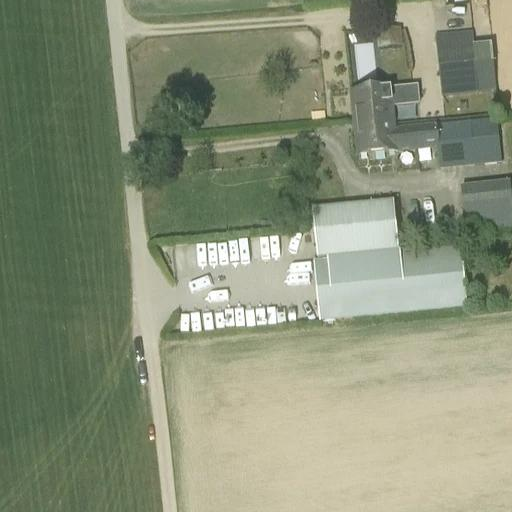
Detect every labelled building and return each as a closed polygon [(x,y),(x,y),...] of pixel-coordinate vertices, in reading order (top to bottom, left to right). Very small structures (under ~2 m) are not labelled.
[(470,29),(435,33),(441,90),(442,99),(498,92),(492,45),(473,48),(470,29)] [(401,48),(399,30),(381,32),(383,50),(401,48)] [(496,119),(396,128),(394,109),(420,106),(418,88),(391,90),(391,91),(352,95),(358,158),(438,150),(439,171),(501,165),(496,119)] [(511,183),(510,184),(461,188),(465,234),(511,229),(511,183)] [(397,253),(393,204),(312,211),(316,260),(397,253)] [(468,308),(462,248),(313,262),(297,264),(299,286),(316,284),(320,323),(468,308)]
